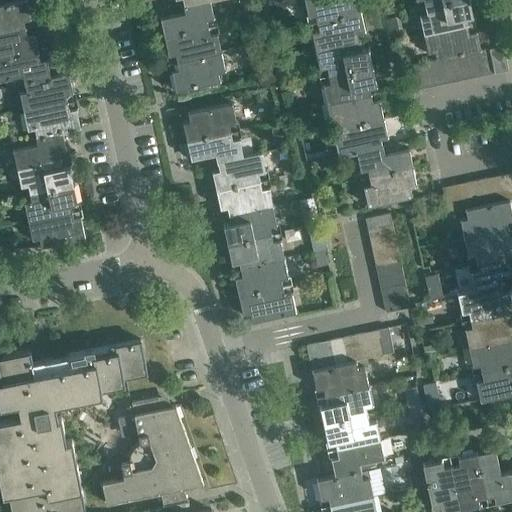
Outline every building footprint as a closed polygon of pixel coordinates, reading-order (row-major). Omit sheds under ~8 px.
[(0,32),(26,27),(24,19),(31,17),(27,0),(17,0),(5,3),(0,3),(0,32)] [(161,17),(165,35),(209,26),(207,18),(215,17),(211,0),(196,0),(184,3),(186,12),(161,17)] [(316,13),(318,21),(361,12),(358,0),(305,0),(309,15),(316,13)] [(420,14),(424,33),(468,23),(466,15),(473,14),(470,0),(447,0),(426,5),(427,13),(420,14)] [(312,31),(316,49),(360,40),(358,32),(365,30),(361,12),(318,21),(319,29),(312,31)] [(392,39),(400,37),(395,17),(387,19),(392,39)] [(468,23),(424,33),(428,51),(435,50),(437,58),(481,49),(477,30),(470,31),(468,23)] [(176,52),(178,60),(222,51),(218,32),(211,34),(209,26),(165,35),(169,54),(176,52)] [(0,60),(39,52),(35,33),(27,35),(26,27),(0,32),(0,60)] [(327,66),(329,74),(373,65),(369,46),(361,48),(360,40),(316,49),(320,68),(327,66)] [(504,44),(492,47),(497,71),(509,69),(504,44)] [(492,47),(480,50),(485,74),(497,71),(492,47)] [(480,50),(467,52),(473,77),(485,74),(480,50)] [(222,51),(178,60),(180,68),(173,70),(177,89),(220,80),(219,71),(226,70),(222,51)] [(25,83),(26,83),(52,77),(51,75),(47,58),(40,59),(39,52),(0,60),(0,79),(23,74),(25,83)] [(467,52),(455,55),(461,79),(473,77),(467,52)] [(455,55),(443,57),(448,82),(461,79),(455,55)] [(443,57),(431,60),(436,84),(448,82),(443,57)] [(431,60),(419,62),(424,87),(436,84),(431,60)] [(424,87),(419,62),(407,65),(412,90),(424,87)] [(324,83),(328,102),(371,93),(370,85),(377,83),(373,65),(329,74),(331,82),(324,83)] [(20,91),(24,110),(68,100),(66,92),(73,91),(69,72),(51,75),(52,77),(26,83),(27,90),(20,91)] [(339,119),(340,127),(384,117),(380,99),(373,100),(371,93),(328,102),(331,120),(339,119)] [(35,127),(37,134),(62,128),(63,130),(81,126),(77,107),(70,108),(68,100),(24,110),(28,128),(35,127)] [(184,121),(188,140),(231,130),(230,123),(237,121),(232,102),(189,111),(191,120),(184,121)] [(339,156),(357,152),(357,150),(382,144),(381,137),(388,136),(384,117),(340,127),(342,135),(335,136),(339,156)] [(14,148),(18,166),(61,157),(60,149),(67,148),(63,130),(62,128),(37,134),(36,134),(38,143),(14,148)] [(218,162),(219,162),(244,156),(244,154),(240,137),(233,138),(231,130),(188,140),(192,158),(216,153),(218,162)] [(368,170),(370,177),(413,167),(409,148),(385,153),(383,144),(382,144),(357,150),(357,152),(361,171),(368,170)] [(213,170),(217,189),(260,179),(259,171),(266,170),(262,151),(244,154),(244,156),(219,162),(220,169),(213,170)] [(29,183),(30,191),(74,182),(70,163),(63,165),(61,157),(18,166),(21,185),(29,183)] [(413,167),(370,177),(371,184),(364,185),(368,204),(412,195),(410,186),(417,185),(413,167)] [(511,172),(501,174),(506,199),(511,197),(511,172)] [(501,174),(489,177),(495,201),(506,199),(501,174)] [(489,177),(478,179),(483,204),(495,201),(489,177)] [(227,206),(229,214),(273,204),(269,186),(262,187),(260,179),(217,189),(221,207),(227,206)] [(478,179),(466,182),(471,206),(483,204),(478,179)] [(25,201),(29,219),(73,210),(71,202),(78,200),(74,182),(30,191),(32,199),(25,201)] [(466,182),(454,184),(459,209),(471,206),(466,182)] [(459,209),(454,184),(442,187),(447,211),(459,209)] [(461,218),(465,236),(508,227),(507,219),(511,218),(511,209),(510,198),(466,208),(468,216),(461,218)] [(224,223),(228,241),(272,232),(270,224),(277,223),(273,204),(229,214),(231,222),(224,223)] [(73,210),(29,219),(33,238),(40,236),(42,245),(85,236),(81,216),(74,218),(73,210)] [(366,217),(368,229),(393,224),(390,212),(366,217)] [(368,229),(371,241),(395,236),(393,224),(368,229)] [(476,254),(477,261),(511,254),(511,234),(510,235),(508,227),(465,236),(469,255),(476,254)] [(239,259),(241,266),(284,257),(280,238),(273,240),(272,232),(228,241),(232,260),(239,259)] [(371,241),(373,253),(398,247),(395,236),(371,241)] [(373,253),(376,264),(400,259),(398,247),(373,253)] [(472,271),(476,288),(476,290),(502,285),(500,276),(511,273),(511,254),(477,261),(479,269),(472,271)] [(236,276),(240,294),(283,285),(281,277),(288,276),(284,257),(241,266),(242,274),(236,276)] [(376,264),(378,276),(403,271),(400,259),(376,264)] [(378,276),(381,288),(406,283),(403,271),(378,276)] [(381,288),(384,300),(408,295),(406,283),(381,288)] [(283,285),(240,294),(244,313),(250,311),(252,320),(296,311),(292,291),(285,293),(283,285)] [(469,310),(471,318),(511,309),(511,297),(510,290),(503,292),(502,285),(476,290),(476,288),(458,292),(462,312),(469,310)] [(408,295),(384,300),(386,312),(411,306),(408,295)] [(465,327),(469,346),(511,336),(511,332),(511,329),(511,328),(511,309),(471,318),(472,326),(465,327)] [(396,344),(412,343),(411,322),(395,322),(396,344)] [(389,327),(377,329),(382,354),(394,351),(389,327)] [(377,329),(365,332),(371,356),(382,354),(377,329)] [(365,332),(354,334),(359,359),(371,356),(365,332)] [(354,334),(342,337),(347,361),(359,359),(354,334)] [(480,363),(482,371),(511,364),(511,336),(469,346),(473,364),(480,363)] [(342,337),(330,339),(335,364),(347,361),(342,337)] [(79,502),(84,501),(85,501),(72,438),(66,439),(62,416),(58,417),(55,403),(93,395),(92,389),(116,385),(114,379),(138,374),(137,368),(147,367),(141,339),(33,360),(31,349),(3,354),(5,364),(0,364),(0,369),(4,388),(0,389),(0,400),(1,405),(6,404),(8,417),(0,418),(0,474),(2,483),(8,482),(13,511),(80,511),(81,511),(79,502)] [(330,339),(318,342),(324,366),(335,364),(330,339)] [(324,366),(318,342),(307,344),(312,369),(324,366)] [(324,387),(326,395),(369,385),(365,367),(358,368),(356,360),(313,369),(317,388),(324,387)] [(511,364),(482,371),(484,379),(477,380),(481,400),(511,392),(511,364)] [(438,379),(426,381),(428,392),(429,391),(431,403),(442,402),(438,379)] [(320,404),(324,423),(368,413),(366,405),(373,404),(369,385),(326,395),(327,403),(320,404)] [(407,392),(417,414),(427,409),(418,388),(407,392)] [(132,401),(140,442),(137,443),(134,446),(131,449),(130,453),(129,456),(129,460),(121,462),(124,477),(103,482),(107,503),(162,491),(164,504),(163,505),(163,506),(189,501),(189,499),(187,500),(183,487),(204,483),(176,404),(156,408),(152,398),(159,397),(158,396),(132,401)] [(335,440),(337,448),(381,438),(377,420),(370,421),(368,413),(324,423),(328,441),(335,440)] [(332,457),(335,475),(336,475),(362,470),(360,462),(385,457),(381,438),(337,448),(339,455),(332,457)] [(496,501),(511,497),(511,483),(509,471),(501,473),(495,448),(477,452),(486,496),(494,494),(496,501)] [(478,498),(486,496),(477,452),(458,456),(460,463),(452,465),(461,509),(480,505),(478,498)] [(442,511),(445,511),(461,509),(452,465),(444,466),(443,459),(423,464),(426,475),(416,477),(421,502),(431,500),(433,507),(441,505),(442,511)] [(329,496),(330,504),(375,495),(371,476),(363,478),(362,470),(336,475),(335,475),(317,478),(322,498),(329,496)] [(378,511),(375,495),(330,504),(331,511),(378,511)]
